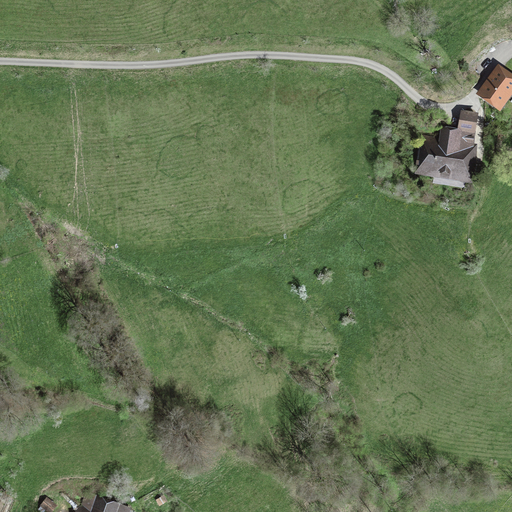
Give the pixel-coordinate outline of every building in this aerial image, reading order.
[(511,80),(499,72),(483,94),(498,106),(511,86),(511,80)] [(462,113),(460,128),(457,128),(456,130),(441,128),(441,144),(426,141),(422,168),(466,174),(475,115),(462,113)] [(133,511),(127,509),(127,508),(88,493),(83,505),(78,508),(75,511),(133,511)] [(163,496),(157,500),(160,505),(166,501),(163,496)] [(50,511),(56,505),(46,497),(40,505),(49,511),(50,511)]
